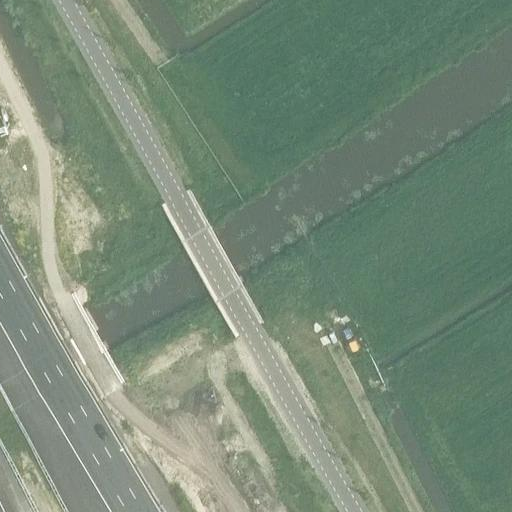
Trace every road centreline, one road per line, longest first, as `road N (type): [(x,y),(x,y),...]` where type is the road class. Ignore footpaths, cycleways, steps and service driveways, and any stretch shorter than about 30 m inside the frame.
road 1 (tertiary): [(63,0),(248,329)]
road 2 (motorway): [(132,511),(0,282)]
road 3 (motorway): [(100,511),(0,303)]
road 4 (tertiary): [(352,511),(248,329)]
